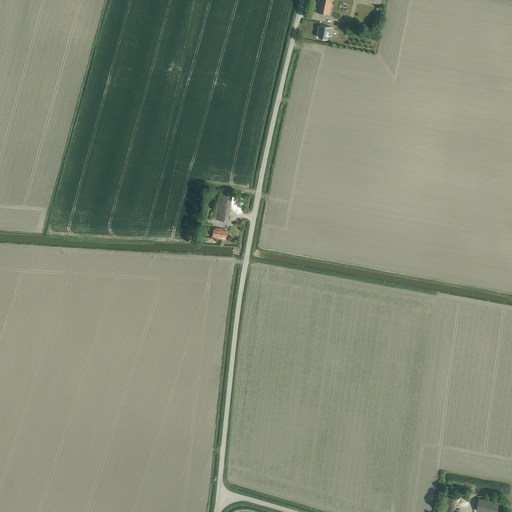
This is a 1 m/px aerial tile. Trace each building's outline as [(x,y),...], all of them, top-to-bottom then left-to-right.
[(319,0),(317,11),(330,13),(332,0),(319,0)] [(318,39),(327,41),(330,29),(321,26),(318,39)] [(210,219),(228,221),(232,196),(218,194),(216,212),(211,212),(210,219)] [(227,231),(221,230),(221,229),(215,228),(215,230),(214,229),(213,237),(217,237),(217,236),(226,237),(227,231)] [(496,510),(499,498),(479,494),(476,506),(496,510)] [(442,511),(452,511),(456,498),(446,496),(442,511)]
